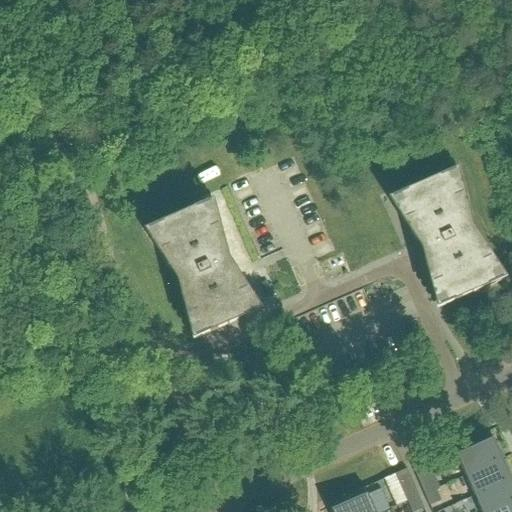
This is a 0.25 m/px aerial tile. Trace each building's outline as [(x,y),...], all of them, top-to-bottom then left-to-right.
[(411,190),(410,190),(389,200),(421,251),(437,310),(439,309),(471,295),(507,279),(479,236),(477,237),(469,220),(471,219),(458,169),(411,190)] [(193,341),(229,325),(263,311),(230,259),(214,200),(193,210),(191,210),(144,231),(172,274),(174,273),(182,291),(180,291),(193,341)] [(466,477),(502,461),(490,433),(475,440),(478,446),(456,456),(466,477)] [(445,473),(457,469),(451,450),(439,454),(445,473)] [(436,490),(436,491),(440,489),(427,461),(412,468),(424,496),(436,490)] [(474,497),(511,481),(507,473),(510,472),(505,461),(503,462),(502,461),(466,477),(474,497)] [(407,503),(419,498),(406,470),(395,475),(407,503)] [(447,474),(454,493),(466,489),(460,470),(447,474)] [(480,511),(494,511),(511,504),(511,481),(511,482),(511,481),(474,497),(480,511)] [(342,498),(328,504),(331,511),(385,511),(390,510),(381,490),(368,496),(367,495),(365,489),(365,488),(342,498)] [(441,502),(436,491),(436,490),(424,496),(429,507),(441,502)] [(419,498),(407,503),(410,511),(417,511),(424,509),(419,498)]
